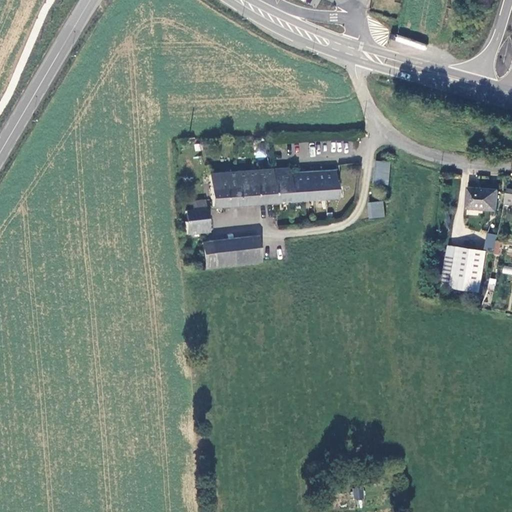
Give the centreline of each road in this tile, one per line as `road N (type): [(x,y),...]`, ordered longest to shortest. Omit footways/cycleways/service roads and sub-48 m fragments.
road 1 (unclassified): [(511,166),(454,160),(380,127),(353,59)]
road 2 (secondary): [(0,148),(88,0)]
road 3 (secondary): [(353,59),(500,101)]
road 4 (secondary): [(227,0),(353,59)]
road 5 (secondary): [(479,79),(357,44)]
